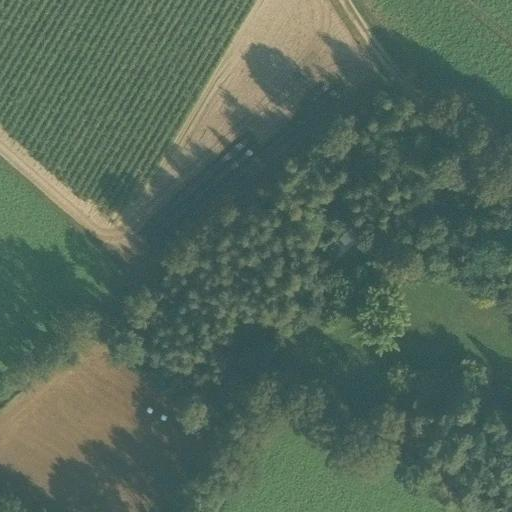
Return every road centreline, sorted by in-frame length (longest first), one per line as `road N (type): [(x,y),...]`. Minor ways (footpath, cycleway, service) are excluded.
road 1 (track): [(414,74),(0,385)]
road 2 (track): [(361,0),(414,74),(511,159)]
